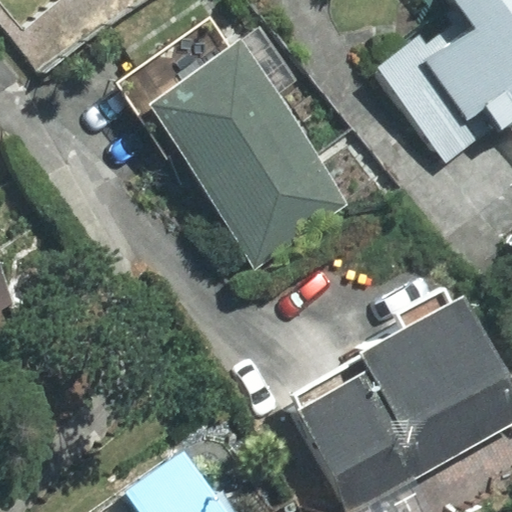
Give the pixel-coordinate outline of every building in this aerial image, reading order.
[(511,0),(433,0),(442,11),(369,67),(445,165),(495,126),(511,113),(511,0)] [(218,32),(124,100),(251,275),(345,206),(218,32)] [(511,239),(502,248),(511,261),(511,239)] [(275,405),(336,511),(422,511),(405,480),(511,418),(511,414),(442,291),(338,350),(346,364),(275,405)] [(199,511),(155,452),(73,511),(199,511)]
